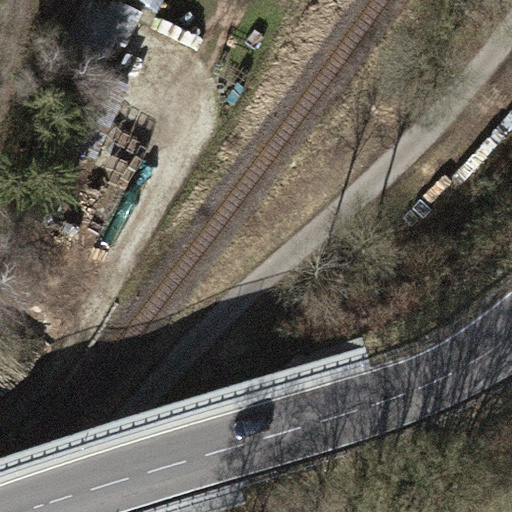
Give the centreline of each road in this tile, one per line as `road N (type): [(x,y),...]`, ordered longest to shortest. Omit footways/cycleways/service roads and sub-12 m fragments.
road 1 (track): [(65,511),(214,322),(390,174),(511,47)]
road 2 (tertiary): [(511,338),(456,377),(249,446)]
road 3 (tertiary): [(49,511),(249,446)]
